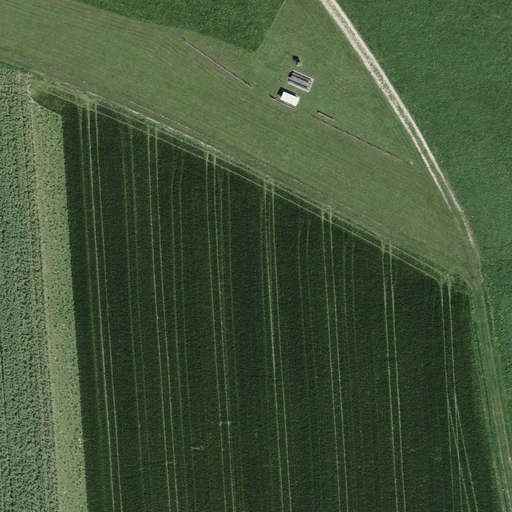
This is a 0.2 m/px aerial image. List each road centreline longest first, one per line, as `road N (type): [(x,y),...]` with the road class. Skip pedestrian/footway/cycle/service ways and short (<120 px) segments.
road 1 (track): [(0,47),(465,227),(511,483)]
road 2 (track): [(465,227),(360,49),(320,0)]
